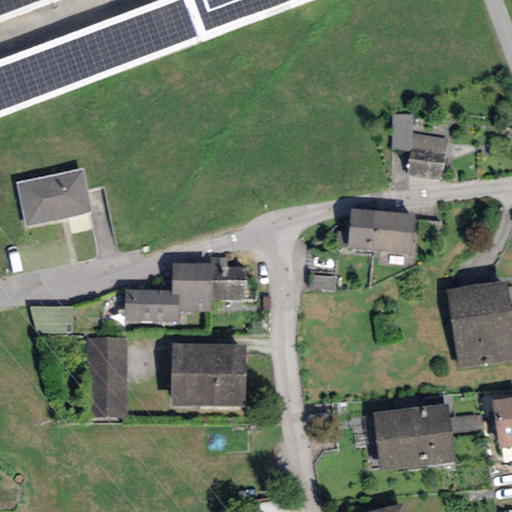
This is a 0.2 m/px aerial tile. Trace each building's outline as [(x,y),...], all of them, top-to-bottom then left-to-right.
[(0,0),(0,21),(57,0),(0,0)] [(159,0),(0,59),(0,117),(314,0),(159,0)] [(412,114),(391,115),(392,151),(409,151),(412,134),(412,114)] [(448,139),(412,134),(409,151),(406,176),(441,182),(448,139)] [(81,176),(17,189),(26,231),(89,217),(81,176)] [(374,210),(350,208),(346,248),(370,250),(374,210)] [(415,214),(374,210),(370,250),(411,254),(415,214)] [(226,258),(210,258),(211,265),(210,301),(245,301),(245,269),(226,269),(226,258)] [(211,265),(172,264),(172,290),(125,289),(124,322),(179,324),(179,311),(210,312),(210,301),(211,265)] [(457,369),(511,360),(511,313),(507,281),(446,289),(457,369)] [(89,344),(90,421),(123,421),(123,344),(89,344)] [(245,344),(171,344),(171,406),(245,407),(245,344)] [(511,397),(491,401),(499,449),(511,447),(511,397)] [(447,404),(373,413),(380,472),(455,462),(447,404)]
